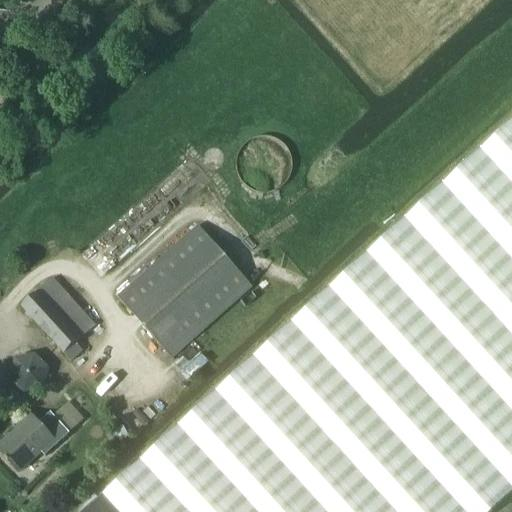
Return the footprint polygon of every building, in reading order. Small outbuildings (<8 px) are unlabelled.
[(102,495),(84,511),(490,511),(511,492),(511,120),(406,218),(253,357),(102,495)] [(288,168),(288,167),(287,163),(286,158),(284,154),(281,150),(277,146),(271,143),(263,141),(257,142),(252,143),(249,145),(244,148),(240,152),(238,157),(236,162),(236,166),(236,171),(237,176),(240,181),(242,185),(246,188),(250,190),(259,193),(267,193),(271,191),(279,187),(282,183),(285,178),(287,173),(288,168)] [(172,358),(253,286),(199,226),(118,296),(172,358)] [(77,343),(97,327),(53,278),(22,306),(64,354),(65,354),(71,360),(83,350),(77,343)] [(0,450),(19,472),(42,452),(45,455),(70,434),(50,413),(38,423),(29,413),(15,426),(18,429),(0,445),(0,450)]
